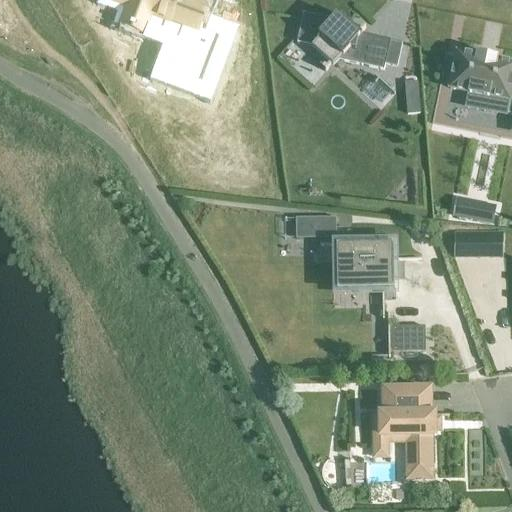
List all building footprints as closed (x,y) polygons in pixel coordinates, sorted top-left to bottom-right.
[(108,0),(108,1),(128,8),(121,26),(123,27),(123,25),(131,28),(130,30),(134,31),(135,30),(142,32),(142,34),(144,35),(145,32),(150,17),(195,34),(176,84),(206,95),(229,35),(201,24),(200,24),(206,10),(207,8),(185,0),(108,0)] [(349,25),(303,15),(297,45),(317,49),(316,53),(332,66),(337,61),(384,72),(385,66),(390,42),(360,36),(358,35),(347,33),(349,25)] [(459,55),(451,90),(471,94),(471,97),(473,97),(488,100),(485,112),(507,117),(507,116),(511,116),(511,99),(511,100),(511,94),(511,66),(498,63),(498,61),(496,61),(493,60),(484,58),(481,57),(479,57),(479,59),(459,55)] [(374,77),(373,78),(377,81),(373,85),(374,85),(368,92),(381,104),(390,93),(394,96),(395,96),(374,77)] [(424,105),(422,82),(412,83),(414,106),(424,105)] [(336,220),(296,221),(296,241),(309,241),(337,240),(336,220)] [(503,235),(491,235),(491,259),(503,259),(503,235)] [(481,250),(481,238),(458,239),(459,251),(481,250)] [(321,248),(336,248),(336,252),(337,252),(337,272),(353,272),(353,291),(384,291),(384,289),(392,289),(391,241),(372,242),(372,246),(321,247),(321,248)] [(389,329),(390,354),(425,354),(425,328),(389,329)] [(408,438),(408,480),(431,480),(431,437),(435,437),(434,417),(430,417),(430,391),(384,392),(384,417),(380,417),(381,438),(408,438)]
